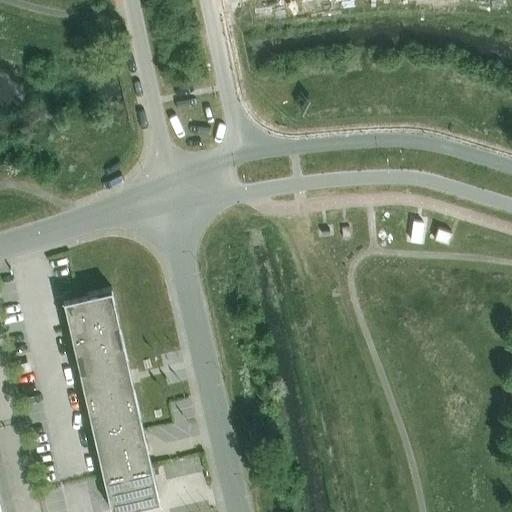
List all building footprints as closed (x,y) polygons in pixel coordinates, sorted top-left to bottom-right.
[(449,242),(449,240),(452,230),(438,226),(435,237),(449,242)] [(68,296),(76,331),(120,321),(112,286),(68,296)] [(120,321),(76,331),(71,332),(79,368),(128,357),(120,321)] [(136,392),(128,357),(79,368),(87,403),(136,392)] [(144,427),(136,392),(87,403),(95,438),(144,427)] [(152,463),(144,427),(95,438),(103,474),(152,463)] [(160,498),(152,463),(103,474),(111,509),(160,498)]
